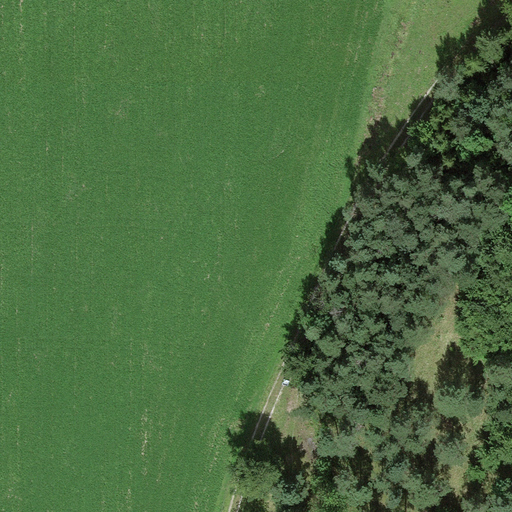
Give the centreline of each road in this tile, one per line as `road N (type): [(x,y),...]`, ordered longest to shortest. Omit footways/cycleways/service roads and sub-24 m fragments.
road 1 (track): [(511,18),(322,286),(265,381),(225,511)]
road 2 (track): [(265,381),(293,416),(322,511)]
